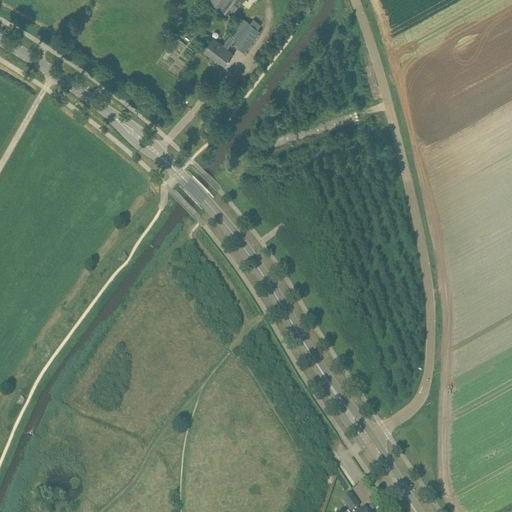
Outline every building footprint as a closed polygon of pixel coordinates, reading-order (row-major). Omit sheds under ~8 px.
[(234,12),(243,0),(207,0),(227,15),(231,10),(234,12)] [(309,6),(308,6),(302,13),(304,14),(308,14),(311,11),(309,6)] [(231,43),(244,52),(260,31),(258,30),(261,25),(253,19),(250,23),(243,18),(223,46),(213,38),(204,50),(210,55),(211,54),(224,64),(232,53),(227,49),(231,43)] [(125,253),(123,252),(116,260),(118,261),(124,262),(127,258),(125,253)] [(21,398),(19,397),(14,407),(16,407),(22,406),(24,402),(21,398)] [(353,511),(368,511),(365,506),(359,510),(357,507),(360,505),(351,493),(342,499),(350,511),(353,511)]
